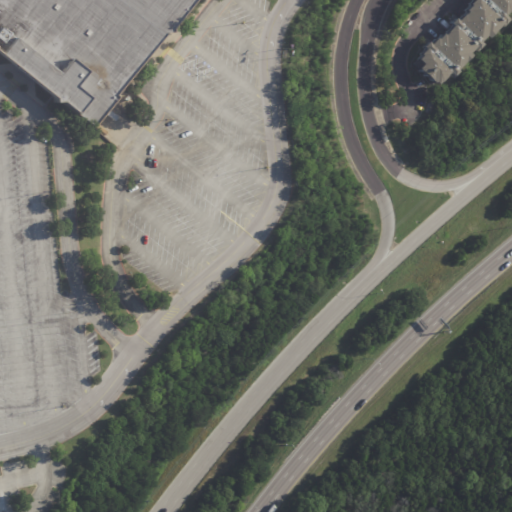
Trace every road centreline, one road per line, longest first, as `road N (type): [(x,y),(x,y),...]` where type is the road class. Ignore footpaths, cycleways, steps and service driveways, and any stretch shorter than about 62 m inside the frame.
road 1 (motorway): [(511,252),(369,385),(258,511)]
road 2 (secondary): [(380,267),(295,351),(162,511)]
road 3 (tertiary): [(356,0),(345,94),(352,138),(389,217),(380,267)]
road 4 (tertiary): [(472,188),(414,179),(383,151),(366,87),(383,0)]
road 5 (secondary): [(472,188),(380,267)]
